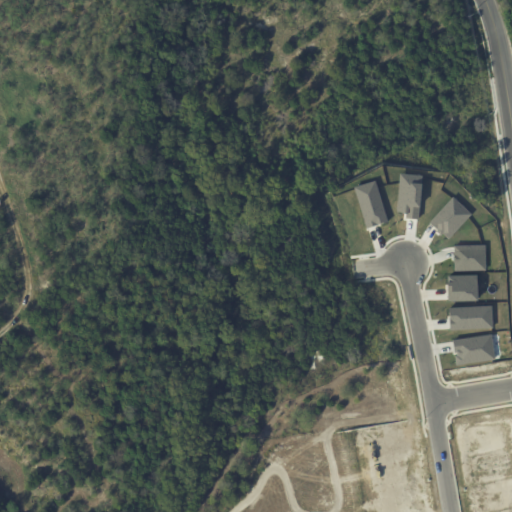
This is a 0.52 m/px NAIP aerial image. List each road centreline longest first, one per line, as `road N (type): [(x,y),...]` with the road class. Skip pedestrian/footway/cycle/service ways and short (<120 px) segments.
road 1 (residential): [(450,511),(410,260)]
road 2 (track): [(0,194),(22,288),(0,331)]
